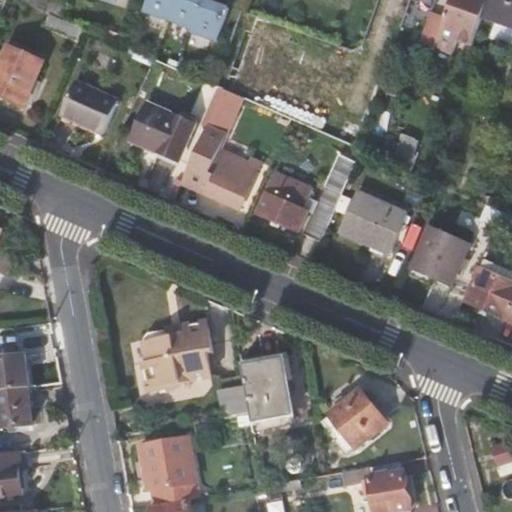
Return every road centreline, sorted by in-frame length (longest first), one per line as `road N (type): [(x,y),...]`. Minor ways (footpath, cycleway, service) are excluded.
road 1 (residential): [(64,195),(446,363)]
road 2 (residential): [(64,195),(65,263),(109,511)]
road 3 (residential): [(446,363),(439,414),(462,511)]
